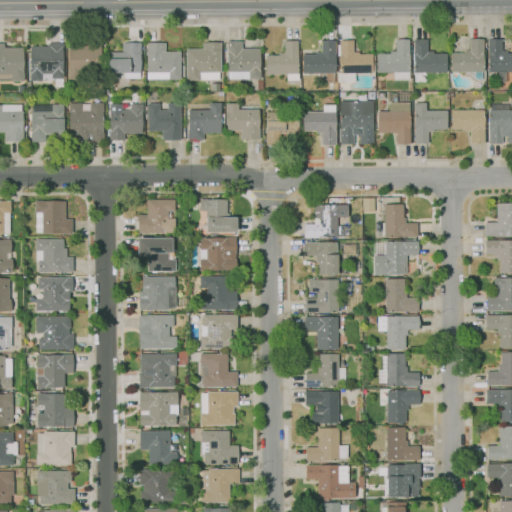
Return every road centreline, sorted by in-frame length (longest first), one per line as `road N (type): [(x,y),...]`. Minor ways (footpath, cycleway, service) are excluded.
road 1 (residential): [(511,176),(0,175)]
road 2 (residential): [(102,511),(102,174)]
road 3 (residential): [(450,178),(454,511)]
road 4 (residential): [(271,511),(270,180)]
road 5 (secondary): [(300,0),(0,2)]
